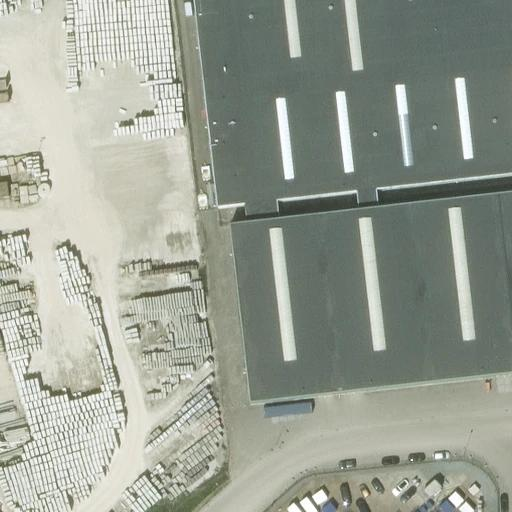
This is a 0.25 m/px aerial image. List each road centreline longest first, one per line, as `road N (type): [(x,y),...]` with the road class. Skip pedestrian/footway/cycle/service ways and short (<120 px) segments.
road 1 (unknown): [(38,0),(60,144),(21,203),(19,225),(45,511)]
road 2 (unclassified): [(233,511),(314,454),(511,430)]
